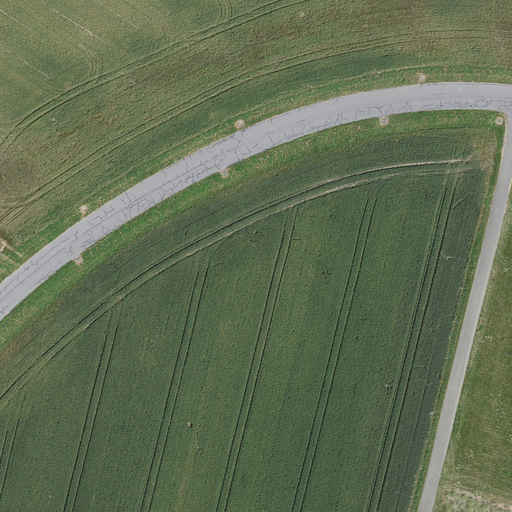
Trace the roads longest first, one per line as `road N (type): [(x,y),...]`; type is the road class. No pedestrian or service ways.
road 1 (unclassified): [(511,99),(404,98),(291,122),(168,179),(67,243),(0,300)]
road 2 (unclassified): [(424,511),(511,150)]
